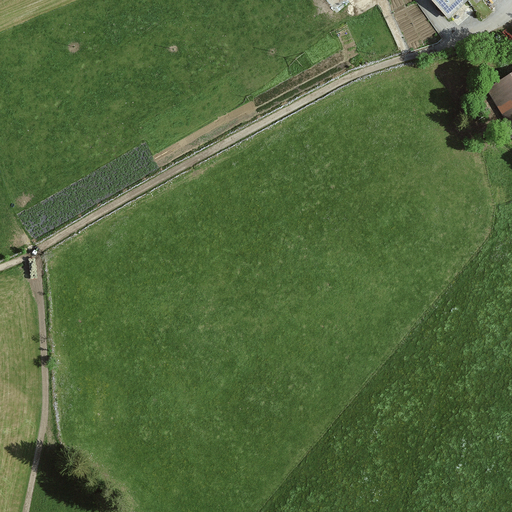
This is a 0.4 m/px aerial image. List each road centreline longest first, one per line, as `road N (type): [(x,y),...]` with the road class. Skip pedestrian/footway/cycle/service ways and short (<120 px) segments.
road 1 (track): [(0,267),(335,84),(451,45),(511,6)]
road 2 (track): [(33,253),(43,301),(45,414),(26,511)]
